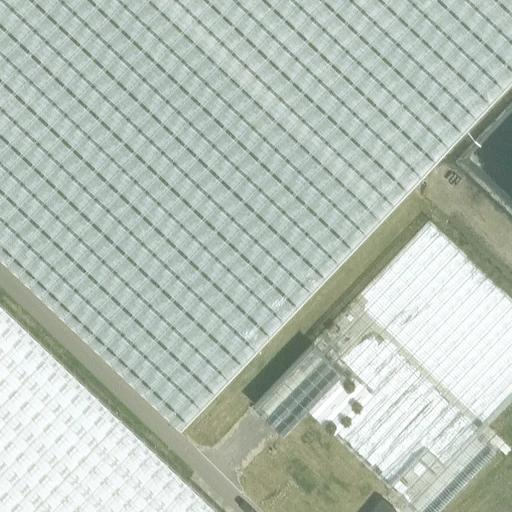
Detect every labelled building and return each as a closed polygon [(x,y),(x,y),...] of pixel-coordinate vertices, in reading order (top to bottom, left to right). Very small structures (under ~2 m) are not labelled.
[(511,0),(0,0),(0,255),(178,425),(511,74),(511,0)] [(339,364),(304,404),(306,406),(417,511),(434,511),(495,449),(476,431),(511,394),(511,298),(429,220),(315,341),(339,364)] [(0,511),(221,511),(188,480),(8,309),(6,310),(0,304),(0,511)] [(315,341),(254,404),(282,431),(306,406),(304,404),(339,364),(315,341)] [(398,511),(381,497),(368,511),(398,511)]
